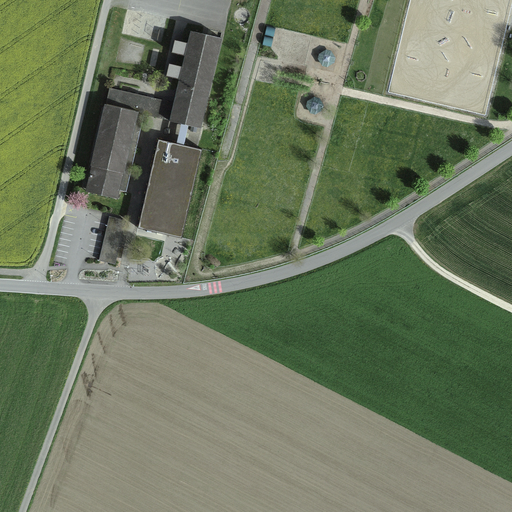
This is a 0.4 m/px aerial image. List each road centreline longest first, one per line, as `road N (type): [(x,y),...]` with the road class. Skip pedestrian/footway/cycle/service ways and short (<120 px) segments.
road 1 (unknown): [(267,0),(197,253),(201,266),(211,271),(292,255),(359,228),(511,133)]
road 2 (unclassified): [(511,146),(323,261),(239,288),(103,293)]
road 3 (unclassified): [(106,0),(35,288)]
road 4 (unclassified): [(21,511),(103,293)]
road 5 (track): [(399,221),(430,264),(511,310)]
